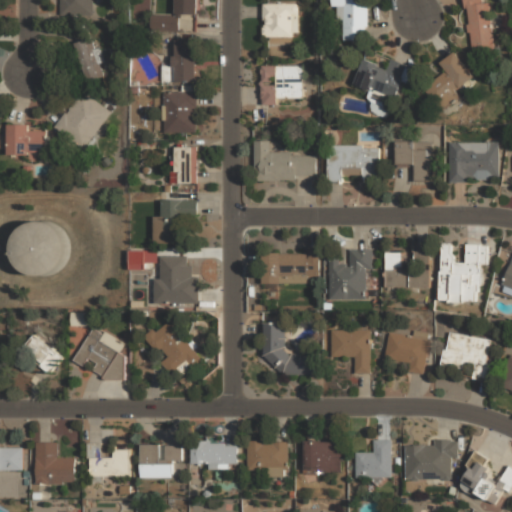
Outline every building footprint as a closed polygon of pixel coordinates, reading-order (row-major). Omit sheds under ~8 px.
[(60,0),(60,15),(93,16),(93,0),(60,0)] [(131,0),(131,19),(145,19),(145,10),(148,11),(148,0),(131,0)] [(197,0),(175,0),(176,15),(151,15),(151,31),(179,32),(179,14),(197,15),(197,0)] [(333,0),(333,7),(344,7),(344,39),(368,39),(367,0),(333,0)] [(494,49),(491,1),(485,2),(484,0),(467,0),(472,51),(494,49)] [(263,3),(263,38),(299,38),(299,3),(263,3)] [(73,45),(85,82),(104,76),(100,64),(105,62),(100,48),(94,50),(90,39),(73,45)] [(196,82),(196,40),(174,41),(174,66),(176,66),(176,83),(196,82)] [(477,82),(456,51),(441,62),(448,72),(427,86),(441,106),(477,82)] [(406,64),(390,60),(388,67),(363,60),(356,86),(397,98),(406,64)] [(163,81),(175,81),(175,66),(163,66),(163,81)] [(262,101),(304,101),(304,66),(262,66),(262,101)] [(55,130),(85,150),(111,111),(82,91),(55,130)] [(166,133),(197,132),(196,91),(165,92),(166,133)] [(46,131),(29,131),(29,125),(9,124),(8,154),(46,155),(46,131)] [(433,181),(434,140),(387,139),(386,157),(397,157),(397,166),(411,167),(411,180),(433,181)] [(450,181),(493,181),(493,141),(450,141),(450,181)] [(256,180),(315,180),(315,154),(271,155),(271,142),(256,142),(256,180)] [(330,146),(330,178),(380,178),(380,146),(330,146)] [(197,184),(198,147),(176,147),(175,172),(171,172),(171,183),(197,184)] [(155,217),(155,241),(180,241),(180,218),(198,218),(198,200),(161,200),(161,217),(155,217)] [(15,254),(18,261),(22,267),(28,272),(36,274),(43,274),(50,273),(57,269),(62,264),(66,257),(67,249),(66,242),(64,235),(59,229),(53,225),(46,222),(38,222),(31,223),(24,227),(19,233),(16,239),(14,247),(15,254)] [(440,300),(480,301),(480,264),(488,264),(488,243),(467,243),(466,261),(453,261),(454,243),(441,243),(440,300)] [(351,248),(351,258),(330,258),(330,299),(369,299),(369,248),(351,248)] [(386,251),(386,286),(429,287),(430,250),(415,249),(415,266),(404,266),(404,251),(386,251)] [(264,283),(308,284),(309,253),(264,253),(264,283)] [(199,303),(199,276),(192,276),(193,265),(188,265),(188,256),(161,256),(161,279),(155,279),(155,303),(199,303)] [(72,325),(88,326),(88,312),(72,312),(72,325)] [(165,361),(163,363),(172,374),(180,367),(184,373),(201,359),(169,319),(146,338),(165,361)] [(265,323),(265,371),(321,371),(321,354),(286,353),(286,323),(265,323)] [(111,380),(125,380),(125,356),(120,353),(125,342),(107,333),(101,333),(92,328),(75,361),(84,366),(88,358),(96,362),(96,372),(111,380)] [(333,328),(333,356),(353,356),(353,373),(372,373),(372,328),(333,328)] [(411,361),(410,371),(425,373),(430,334),(390,329),(386,358),(411,361)] [(493,339),(449,331),(443,364),(473,369),(471,377),(486,380),(493,339)] [(63,357),(50,374),(21,350),(35,334),(63,357)] [(511,356),(502,391),(511,393),(511,356)] [(391,439),(374,440),(374,452),(356,452),(357,477),(392,477),(391,439)] [(458,441),(458,457),(450,457),(451,478),(406,479),(405,445),(435,445),(435,439),(451,439),(451,441),(458,441)] [(237,446),(237,463),(209,464),(209,463),(192,463),(191,441),(211,440),(211,443),(224,443),(224,446),(237,446)] [(247,440),(247,470),(289,469),(288,455),(288,441),(268,441),(268,440),(247,440)] [(304,440),(304,470),(326,469),(327,472),(341,471),(341,441),(321,441),(321,440),(304,440)] [(35,441),(35,484),(63,484),(63,482),(75,482),(75,457),(58,457),(57,441),(35,441)] [(130,476),(130,449),(113,449),(113,458),(102,458),(101,443),(88,443),(88,458),(91,458),(91,483),(104,483),(104,477),(130,476)] [(181,445),(140,445),(140,478),(172,478),(172,460),(181,460),(181,445)] [(0,470),(22,470),(22,447),(0,447),(0,470)] [(511,492),(511,490),(511,466),(510,465),(502,477),(500,476),(497,481),(491,477),(491,476),(491,474),(490,472),(488,472),(490,468),(485,465),(488,459),(476,451),(467,465),(469,466),(468,469),(470,470),(463,480),(464,481),(462,484),(462,486),(464,489),(467,491),(470,493),(473,494),(475,493),(476,492),(495,504),(505,489),(511,492)]
